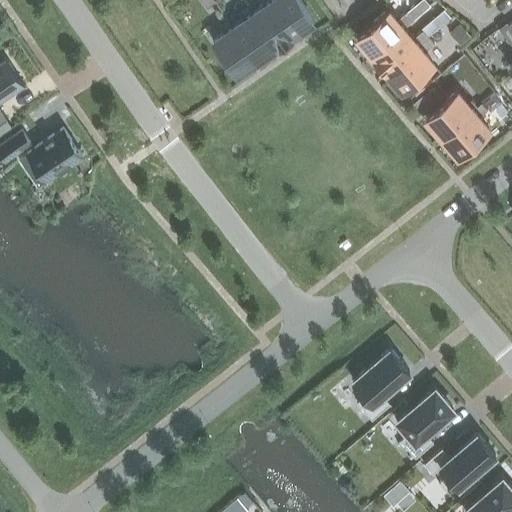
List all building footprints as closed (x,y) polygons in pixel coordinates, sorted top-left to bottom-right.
[(251,14),(274,47),(293,33),(270,0),(259,0),(263,6),(251,14)] [(270,0),(293,33),(313,20),(299,0),(270,0)] [(430,5),(425,0),(419,0),(411,7),(417,15),(430,5)] [(274,47),(251,14),(246,6),(238,12),(243,19),(232,27),(255,60),(274,47)] [(450,17),(443,9),(432,18),(439,27),(450,17)] [(356,36),(372,54),(402,28),(413,19),(406,11),(395,20),(386,10),(356,36)] [(212,40),(235,73),(255,60),(232,27),(227,19),(218,25),(224,33),(212,40)] [(511,29),(506,21),(498,28),(511,45),(511,63),(509,66),(511,69),(511,29)] [(451,32),(460,43),(469,36),(459,24),(451,32)] [(4,25),(0,27),(0,37),(8,32),(4,25)] [(411,39),(402,28),(372,54),(387,72),(428,36),(422,30),(411,39)] [(433,43),(428,36),(387,72),(402,90),(433,64),(423,52),(433,43)] [(0,101),(23,85),(4,57),(0,59),(0,101)] [(425,116),(442,136),(476,106),(470,99),(466,103),(456,91),(425,116)] [(481,102),(476,106),(442,136),(458,155),(488,129),(478,116),(486,108),(481,102)] [(45,179),(81,154),(62,127),(26,152),(18,157),(28,172),(36,166),(45,179)] [(0,143),(0,153),(4,159),(29,142),(21,129),(0,143)] [(371,419),(389,403),(381,394),(409,371),(389,348),(352,380),(364,394),(356,402),(371,419)] [(414,457),(433,441),(425,432),(452,409),(434,388),(397,420),(408,432),(399,440),(414,457)] [(493,456),(475,435),(447,458),(439,449),(421,464),(429,475),(438,468),(455,488),(493,456)] [(401,477),(385,491),(394,502),(410,488),(401,477)] [(503,511),(511,504),(511,489),(501,477),(464,510),(465,511),(503,511)] [(245,511),(248,510),(236,496),(218,511),(245,511)]
